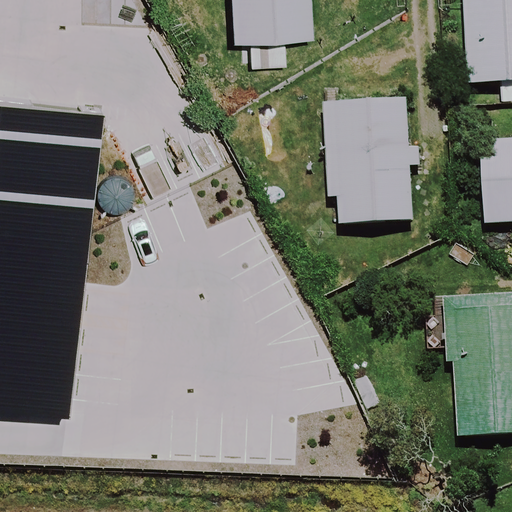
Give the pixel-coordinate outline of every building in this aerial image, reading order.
[(231,0),(233,43),(313,39),(311,0),(231,0)] [(511,0),(466,0),(471,88),(504,86),(505,103),(511,103),(511,0)] [(343,228),(418,224),(415,170),(423,170),(422,148),(413,149),(410,101),(326,105),(331,202),(342,201),(343,228)] [(511,142),(485,144),(490,227),(511,225),(511,142)] [(511,436),(511,296),(488,298),(488,310),(448,312),(451,367),(458,366),(462,439),(511,436)]
